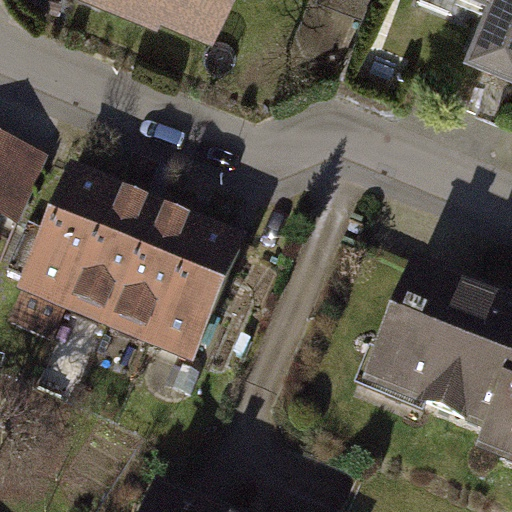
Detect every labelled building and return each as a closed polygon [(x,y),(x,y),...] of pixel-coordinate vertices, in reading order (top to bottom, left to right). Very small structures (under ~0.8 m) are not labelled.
[(237,0),(87,0),(215,53),(237,0)] [(511,0),(449,0),(432,42),(511,75),(511,0)] [(50,173),(0,151),(0,226),(24,237),(50,173)] [(248,257),(74,186),(24,308),(198,379),(248,257)] [(511,329),(413,287),(359,412),(511,477),(511,329)] [(216,511),(155,487),(144,511),(216,511)]
